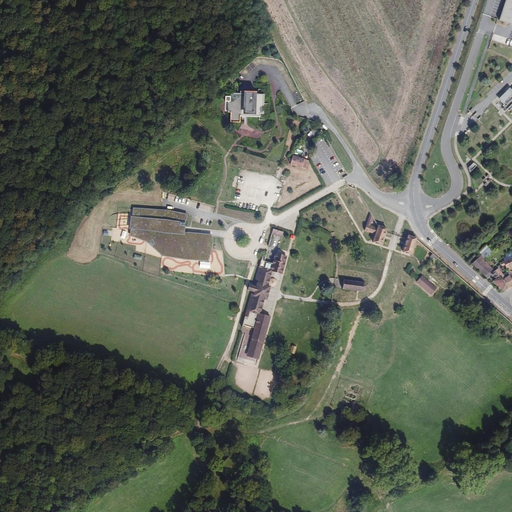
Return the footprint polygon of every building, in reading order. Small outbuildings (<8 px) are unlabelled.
[(511,0),(504,0),(498,22),(511,26),(511,0)] [(511,88),(510,87),(499,98),(506,105),(502,108),(505,111),(507,109),(508,110),(511,107),(511,108),(511,88)] [(244,116),(259,117),(259,120),(269,120),(270,102),(264,102),(265,92),(261,92),(261,89),(248,88),(246,88),(246,90),(241,90),(240,93),(230,92),(230,94),(227,94),(226,100),(229,100),(229,105),(228,112),(230,112),(231,122),(241,122),(241,113),(241,116),(244,116)] [(305,170),(307,160),(296,157),(295,159),(293,159),(291,163),(294,164),(293,166),(305,170)] [(477,165),(473,162),(469,167),(470,172),(477,165)] [(129,249),(211,255),(213,234),(186,232),(187,211),(132,208),(129,249)] [(381,246),(387,232),(377,229),(376,230),(370,227),(373,219),(369,213),(364,230),(374,235),(372,243),(381,246)] [(417,238),(407,235),(403,251),(412,254),(417,238)] [(490,250),(488,246),(479,255),(482,259),(490,250)] [(281,274),(284,263),(286,257),(276,254),(272,264),(272,266),(263,264),(247,314),(256,318),(253,328),(248,345),(259,349),(261,345),(269,317),(259,314),(263,299),(266,300),(269,288),(267,287),(271,272),(281,274)] [(482,259),(479,255),(469,265),(486,278),(490,274),(493,278),(491,280),(503,290),(507,288),(492,270),(482,259)] [(511,257),(498,263),(501,266),(503,265),(505,268),(507,267),(509,269),(505,272),(511,282),(511,257)] [(263,264),(263,261),(261,261),(253,286),(248,285),(247,291),(251,292),(241,325),(251,328),(251,327),(253,328),(256,318),(247,314),(263,264)] [(494,267),(492,270),(507,288),(511,284),(511,282),(505,272),(500,274),(494,267)] [(437,287),(422,275),(416,281),(431,294),(437,287)] [(363,281),(348,279),(344,279),(342,289),(358,290),(364,289),(366,287),(367,285),(366,283),(363,281)] [(259,349),(248,345),(245,356),(256,360),(259,349)] [(233,452),(218,469),(227,476),(241,459),(233,452)]
